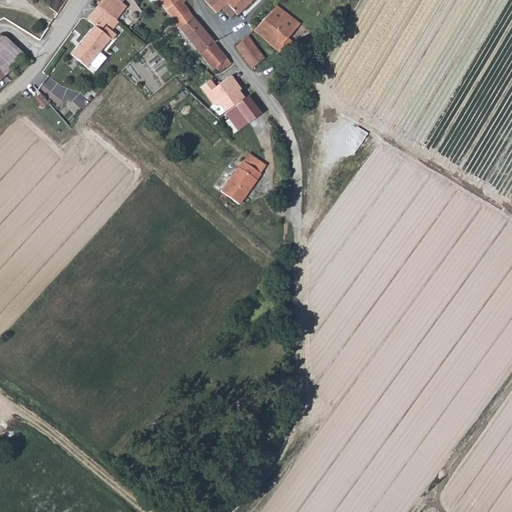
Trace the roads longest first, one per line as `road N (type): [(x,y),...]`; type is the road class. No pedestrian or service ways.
road 1 (track): [(233,511),(283,459),(293,431),(297,233)]
road 2 (track): [(0,395),(139,511)]
road 3 (unclassified): [(84,0),(35,71),(0,104)]
